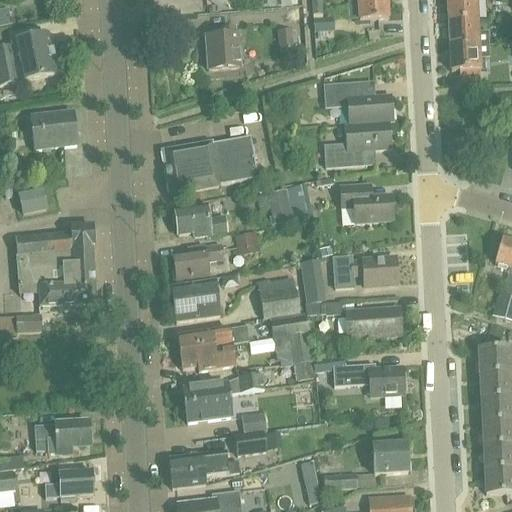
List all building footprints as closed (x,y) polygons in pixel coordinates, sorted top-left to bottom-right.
[(388,22),(386,0),(357,0),(359,24),(388,22)] [(477,22),(475,0),(446,0),(448,24),(477,22)] [(322,1),(311,1),(312,17),(323,16),(322,1)] [(0,29),(11,27),(8,11),(0,12),(0,29)] [(313,21),(314,34),(334,33),(334,19),(313,21)] [(448,24),(449,48),(489,46),(488,33),(478,34),(477,22),(448,24)] [(206,39),(208,73),(241,70),(238,37),(236,37),(235,30),(221,31),(222,38),(206,39)] [(277,34),(278,45),(278,54),(294,53),(293,34),(292,32),(277,34)] [(300,33),(293,34),(294,53),(302,52),(300,33)] [(0,76),(16,73),(19,85),(56,77),(48,38),(11,45),(12,49),(0,50),(0,76)] [(489,46),(449,48),(451,73),(460,73),(461,87),(480,85),(479,72),(480,72),(479,59),(490,59),(489,46)] [(348,109),(349,129),(389,126),(392,126),(390,99),(366,100),(365,86),(324,89),(326,111),(348,109)] [(30,119),(34,154),(76,149),(72,114),(30,119)] [(389,126),(349,129),(345,129),(346,148),(324,150),(326,172),(367,169),(366,155),(390,153),(389,126)] [(0,131),(0,150),(12,149),(9,131),(0,131)] [(211,145),(164,153),(166,167),(164,168),(166,182),(169,182),(171,196),(218,189),(218,188),(257,181),(250,140),(212,146),(211,145)] [(306,188),(286,192),(286,194),(289,210),(293,224),(293,226),(313,222),(306,188)] [(364,201),(364,189),(339,190),(340,212),(353,211),(354,228),(393,225),(391,199),(364,201)] [(19,198),(23,217),(46,212),(42,193),(19,198)] [(286,194),(258,200),(260,212),(270,210),(273,228),(293,224),(289,210),(286,194)] [(210,237),(227,235),(225,221),(208,223),(206,209),(174,213),(178,239),(193,237),(194,241),(211,239),(210,237)] [(16,241),(17,270),(92,266),(91,251),(93,250),(92,228),(70,229),(71,236),(16,241)] [(254,235),(234,239),(238,257),(258,253),(254,235)] [(511,245),(502,243),(496,266),(510,271),(508,280),(503,297),(499,296),(492,319),(506,323),(511,300),(511,245)] [(220,246),(204,249),(207,266),(223,263),(220,246)] [(172,257),(176,283),(208,278),(207,266),(204,249),(188,251),(188,255),(172,257)] [(331,249),(319,251),(321,260),(333,257),(331,249)] [(364,279),(365,290),(397,288),(396,261),(350,264),(350,279),(364,279)] [(316,264),(300,266),(306,306),(322,304),(316,264)] [(92,266),(17,270),(19,299),(39,298),(40,311),(94,308),(92,266)] [(171,290),(176,326),(220,320),(215,284),(171,290)] [(259,296),(263,320),(300,315),(296,291),(293,291),(259,296)] [(306,307),(307,318),(307,319),(341,317),(341,305),(306,307)] [(345,315),(347,342),(400,338),(399,312),(345,315)] [(307,318),(270,323),(273,341),(284,339),(310,335),(307,319),(307,318)] [(40,319),(16,320),(17,336),(41,335),(40,319)] [(17,336),(16,320),(15,320),(0,320),(0,341),(17,340),(17,336)] [(501,339),(503,330),(491,326),(488,336),(501,339)] [(177,338),(179,353),(214,348),(214,350),(232,348),(229,332),(212,335),(212,333),(177,338)] [(310,335),(284,339),(288,367),(294,366),(314,363),(310,335)] [(232,348),(214,350),(214,348),(179,353),(182,372),(216,367),(216,371),(235,368),(233,356),(232,348)] [(479,351),(480,376),(511,375),(511,350),(479,351)] [(314,363),(315,372),(315,376),(345,372),(343,360),(314,363)] [(314,363),(294,366),(296,383),(316,381),(315,372),(314,363)] [(370,381),(371,400),(404,399),(402,372),(376,373),(375,368),(348,369),(349,382),(370,381)] [(511,375),(480,376),(481,400),(511,398),(511,375)] [(182,392),(184,407),(189,406),(190,408),(199,407),(199,411),(214,409),(213,401),(229,398),(240,397),(240,396),(265,393),(263,378),(239,381),(228,386),(182,392)] [(189,406),(184,407),(187,427),(232,421),(229,398),(213,401),(214,409),(199,411),(199,407),(190,408),(189,406)] [(482,425),(511,423),(511,398),(481,400),(482,425)] [(242,418),(245,438),(263,436),(266,436),(263,415),(242,418)] [(389,422),(375,424),(376,436),(390,435),(389,422)] [(511,423),(482,425),(484,449),(511,447),(511,423)] [(34,430),(36,455),(48,454),(48,457),(72,456),(71,449),(90,448),(89,426),(56,427),(56,429),(34,430)] [(265,457),(263,436),(245,438),(235,439),(237,460),(265,457)] [(372,448),(374,477),(408,476),(407,446),(372,448)] [(511,447),(484,449),(485,473),(511,471),(511,447)] [(228,477),(250,475),(249,463),(227,465),(226,457),(170,463),(173,491),(204,487),(203,479),(228,477)] [(0,461),(0,472),(24,470),(22,459),(0,461)] [(251,464),(252,476),(274,475),(273,463),(251,464)] [(511,471),(485,473),(486,498),(511,496),(511,471)] [(0,476),(0,495),(16,493),(13,474),(0,476)] [(44,489),(45,502),(92,499),(91,474),(58,475),(59,488),(44,489)] [(324,479),(325,500),(344,500),(344,493),(358,493),(357,478),(324,479)] [(231,482),(232,489),(241,488),(240,481),(231,482)] [(305,501),(321,498),(319,486),(303,489),(305,501)] [(212,502),(177,507),(177,511),(240,511),(239,494),(211,498),(212,502)] [(25,511),(23,495),(3,498),(4,511),(25,511)] [(369,511),(410,511),(410,500),(369,502),(369,511)] [(319,509),(320,511),(345,511),(343,502),(319,509)]
